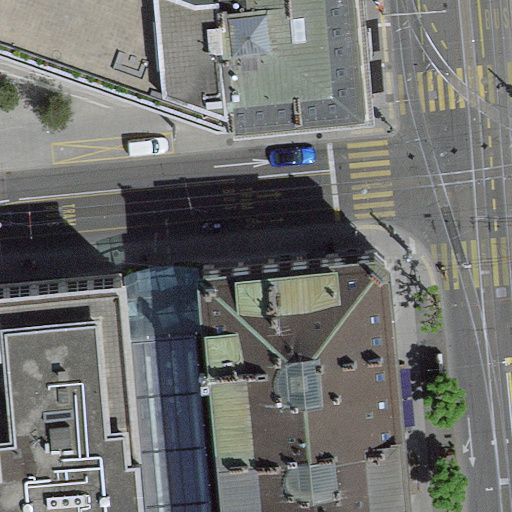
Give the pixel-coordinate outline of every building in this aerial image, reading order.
[(238,114),(227,0),(0,0),(0,37),(221,116),(238,114)] [(227,0),(238,114),(369,101),(360,0),(227,0)] [(223,446),(401,430),(385,257),(377,250),(207,265),(212,324),(223,446)] [(0,284),(0,466),(140,453),(128,331),(123,274),(0,284)] [(212,324),(128,331),(140,453),(145,511),(229,511),(223,446),(212,324)] [(408,511),(401,430),(223,446),(229,511),(408,511)] [(145,511),(140,453),(0,466),(0,511),(145,511)]
